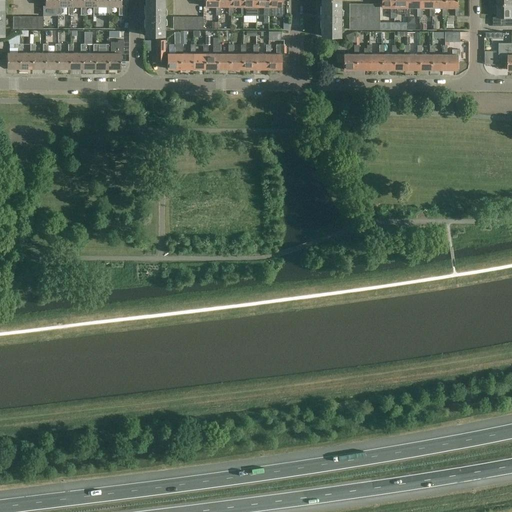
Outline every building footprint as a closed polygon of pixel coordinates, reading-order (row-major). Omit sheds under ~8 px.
[(61,15),(61,6),(58,6),(57,0),(45,0),(45,6),(55,6),(55,15),(61,15)] [(73,15),(73,6),(71,6),(70,0),(57,0),(58,6),(61,6),(68,6),(68,15),(73,15)] [(86,15),(86,6),(83,6),(83,0),(70,0),(71,6),(73,6),(81,6),(81,15),(86,15)] [(98,15),(98,6),(96,6),(95,0),(83,0),(83,6),(86,6),(93,6),(93,15),(98,15)] [(111,15),(111,6),(109,6),(108,0),(95,0),(96,6),(98,6),(106,6),(106,15),(111,15)] [(121,0),(108,0),(109,6),(111,6),(119,6),(119,15),(124,15),(124,5),(122,5),(121,0)] [(164,16),(164,0),(145,0),(145,16),(164,16)] [(218,6),(218,0),(205,0),(205,6),(216,6),(216,15),(221,15),(221,6),(218,6)] [(218,0),(218,6),(221,6),(228,6),(228,15),(233,15),(233,6),(231,6),(230,0),(218,0)] [(230,0),(231,6),(233,6),(241,6),(241,15),(246,15),(246,6),(244,6),(243,0),(230,0)] [(246,15),(254,16),(259,16),(259,6),(256,6),(256,0),(243,0),(244,6),(246,6),(246,15)] [(269,0),(256,0),(256,6),(259,6),(263,6),(263,23),(268,23),(268,16),(271,16),(271,12),(271,6),(269,6),(269,0)] [(271,6),(271,12),(277,12),(277,16),(284,16),(284,6),(282,6),(282,0),(269,0),(269,6),(271,6)] [(340,17),(340,0),(321,0),(321,17),(340,17)] [(397,14),(397,7),(395,7),(394,0),(381,0),(381,7),(390,7),(391,18),(394,18),(394,16),(397,16),(397,14)] [(410,16),(410,7),(407,7),(407,0),(394,0),(395,7),(397,7),(397,14),(404,14),(404,16),(410,16)] [(422,16),(422,7),(420,7),(419,0),(407,0),(407,7),(410,7),(417,7),(417,16),(422,16)] [(419,0),(420,7),(422,7),(430,7),(430,16),(435,16),(435,7),(432,7),(432,0),(419,0)] [(447,16),(447,7),(445,7),(444,0),(432,0),(432,7),(435,7),(442,7),(442,16),(447,16)] [(444,0),(445,7),(447,7),(455,7),(455,16),(460,16),(460,7),(458,7),(457,0),(444,0)] [(511,4),(498,4),(498,17),(503,17),(503,25),(511,25),(511,4)] [(164,16),(145,16),(145,35),(164,35),(164,16)] [(340,17),(321,17),(321,36),(340,36),(340,17)] [(269,31),(269,40),(281,40),(281,31),(269,31)] [(459,31),(445,31),(444,31),(444,42),(459,42),(459,31)] [(20,43),(20,32),(8,39),(10,44),(10,49),(17,50),(17,43),(20,43)] [(205,53),(205,69),(218,69),(218,53),(220,53),(220,44),(218,44),(218,37),(213,37),(213,53),(208,53),(205,53)] [(121,69),(122,54),(124,54),(124,40),(118,40),(118,42),(111,42),(111,44),(111,53),(108,53),(108,69),(121,69)] [(156,40),(156,60),(164,60),(164,40),(156,40)] [(499,59),(508,59),(508,70),(511,69),(511,43),(499,43),(499,59)] [(20,53),(23,53),(23,44),(18,44),(18,53),(7,53),(7,68),(20,68),(20,53)] [(20,53),(20,68),(33,68),(33,53),(35,53),(35,44),(31,44),(31,53),(23,53),(20,53)] [(33,53),(33,68),(46,68),(46,53),(48,53),(48,44),(43,44),(43,53),(35,53),(33,53)] [(46,53),(46,68),(58,68),(58,53),(60,53),(60,44),(56,44),(56,53),(48,53),(46,53)] [(58,53),(58,68),(71,68),(71,53),(73,53),(73,44),(68,44),(68,53),(60,53),(58,53)] [(71,53),(71,68),(83,69),(83,53),(86,53),(86,44),(81,44),(81,53),(73,53),(71,53)] [(83,53),(83,69),(96,69),(96,53),(98,53),(98,44),(94,44),(94,53),(86,53),(83,53)] [(96,53),(96,69),(108,69),(108,53),(111,53),(111,44),(106,44),(106,53),(98,53),(96,53)] [(180,53),(182,53),(182,44),(175,44),(175,53),(167,53),(167,69),(180,69),(180,53)] [(190,53),(182,53),(180,53),(180,69),(193,69),(193,53),(195,53),(195,44),(190,44),(190,53)] [(205,53),(208,53),(208,44),(203,44),(203,53),(195,53),(193,53),(193,69),(205,69),(205,53)] [(228,53),(220,53),(218,53),(218,69),(231,69),(231,53),(233,53),(233,44),(228,44),(228,53)] [(243,53),(246,53),(246,44),(241,44),(241,53),(233,53),(231,53),(231,69),(243,69),(243,53)] [(256,53),(258,53),(258,44),(253,44),(253,53),(246,53),(243,53),(243,69),(256,69),(256,53)] [(268,54),(271,54),(271,44),(266,44),(266,53),(258,53),(256,53),(256,69),(268,69),(268,54)] [(268,54),(268,69),(282,69),(282,54),(284,54),(284,44),(276,44),(276,54),(271,54),(268,54)] [(356,54),(359,54),(359,45),(354,45),(354,54),(343,54),(343,70),(356,70),(356,54)] [(369,54),(372,54),(372,45),(366,45),(366,54),(359,54),(356,54),(356,70),(369,70),(369,54)] [(381,54),(384,54),(384,45),(379,45),(379,54),(372,54),(369,54),(369,70),(381,70),(381,54)] [(394,54),(397,54),(397,45),(392,45),(392,54),(384,54),(381,54),(381,70),(394,70),(394,54)] [(407,54),(410,54),(410,45),(404,45),(404,54),(397,54),(394,54),(394,70),(407,70),(407,54)] [(419,54),(422,54),(422,45),(417,45),(417,54),(410,54),(407,54),(407,70),(419,70),(419,54)] [(432,54),(435,54),(435,45),(430,45),(430,54),(422,54),(419,54),(419,70),(432,70),(432,54)] [(448,45),(442,45),(442,54),(435,54),(432,54),(432,70),(445,70),(445,54),(447,54),(447,51),(448,45)] [(445,54),(445,70),(458,70),(458,55),(460,55),(460,45),(455,45),(455,54),(447,54),(445,54)] [(342,449),(315,450),(315,459),(343,458),(342,449)]
